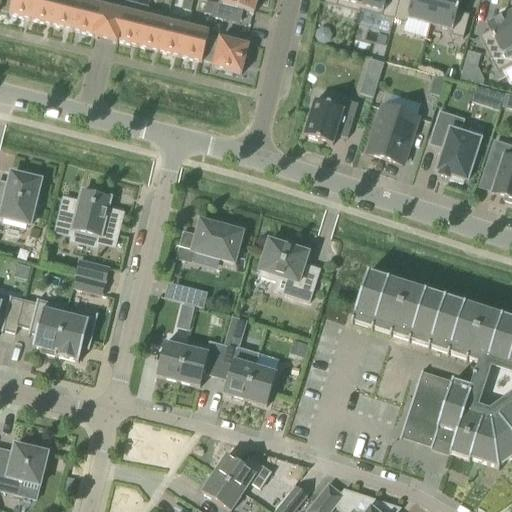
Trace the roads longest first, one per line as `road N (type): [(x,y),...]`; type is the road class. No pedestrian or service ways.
road 1 (residential): [(438,511),(404,494),(112,411)]
road 2 (residential): [(112,411),(176,140)]
road 3 (residential): [(511,242),(254,159)]
road 4 (residential): [(176,140),(0,95)]
road 5 (residential): [(254,159),(292,0)]
